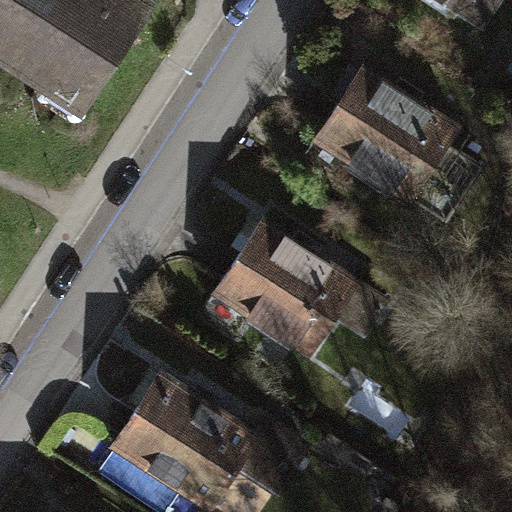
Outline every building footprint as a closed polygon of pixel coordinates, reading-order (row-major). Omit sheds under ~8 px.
[(0,0),(0,49),(81,103),(146,4),(140,0),(0,0)] [(443,0),(473,20),(486,0),(443,0)] [(317,135),(411,196),(457,126),(363,65),(317,135)] [(482,163),(448,141),(411,196),(445,219),(482,163)] [(211,290),(307,354),(332,316),(356,281),(261,217),(211,290)] [(384,300),(356,281),(332,316),(361,335),(384,300)] [(162,369),(116,439),(212,502),(235,466),(258,432),(162,369)] [(264,422),(258,432),(235,466),(275,490),(301,446),(264,422)]
